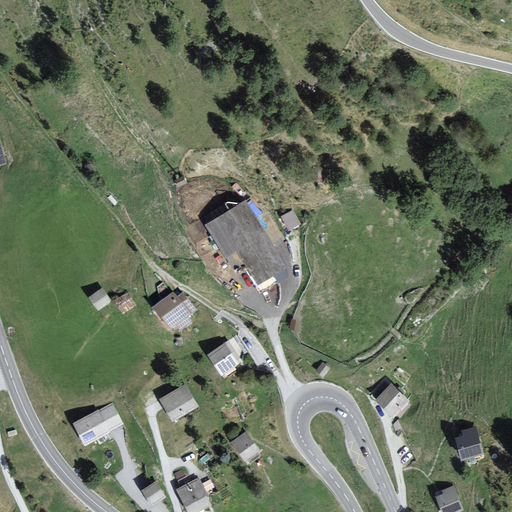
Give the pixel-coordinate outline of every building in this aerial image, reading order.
[(241,200),(200,225),(220,259),(230,253),(251,287),(282,268),(241,200)] [(278,214),(284,228),(300,221),(294,207),(278,214)] [(101,288),(85,298),(93,311),(109,302),(101,288)] [(129,292),(113,301),(121,314),(136,305),(129,292)] [(171,294),(145,313),(162,337),(188,318),(171,294)] [(236,363),(223,342),(204,354),(216,375),(236,363)] [(319,362),(310,372),(317,378),(326,369),(319,362)] [(388,383),(371,399),(392,421),(408,405),(388,383)] [(185,385),(156,398),(165,419),(194,407),(185,385)] [(111,403),(66,422),(75,444),(120,425),(111,403)] [(477,425),(454,431),(462,458),(485,451),(477,425)] [(244,431),(227,441),(240,461),(256,452),(244,431)] [(151,480),(136,489),(145,504),(160,495),(151,480)] [(198,480),(173,488),(181,511),(188,511),(207,506),(198,480)] [(457,488),(435,495),(441,511),(464,511),(465,511),(457,488)]
